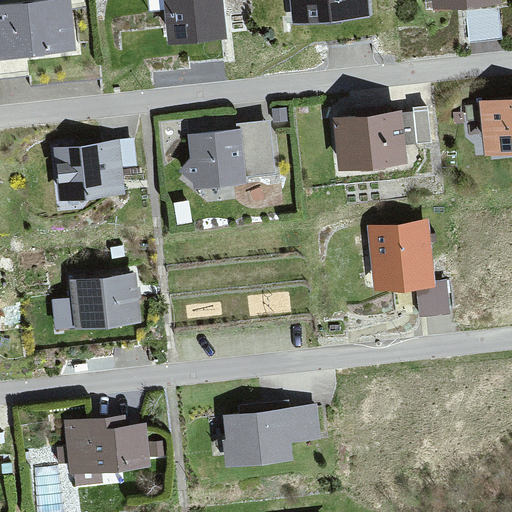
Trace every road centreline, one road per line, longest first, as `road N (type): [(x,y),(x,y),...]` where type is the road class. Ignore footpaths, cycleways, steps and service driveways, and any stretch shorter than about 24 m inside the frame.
road 1 (residential): [(511,337),(0,395)]
road 2 (residential): [(0,117),(511,68)]
